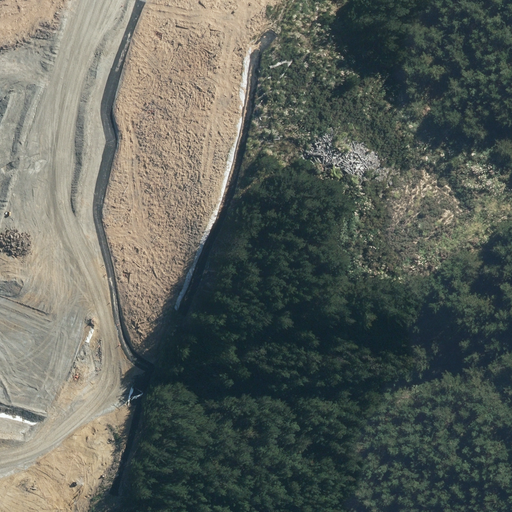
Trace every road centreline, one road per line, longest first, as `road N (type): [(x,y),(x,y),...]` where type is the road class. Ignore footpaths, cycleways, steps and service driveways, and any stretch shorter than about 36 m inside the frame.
road 1 (trunk): [(101,0),(0,331)]
road 2 (trunk): [(0,256),(77,0)]
road 3 (track): [(0,236),(38,120),(46,28),(26,0)]
road 4 (track): [(511,208),(392,261)]
